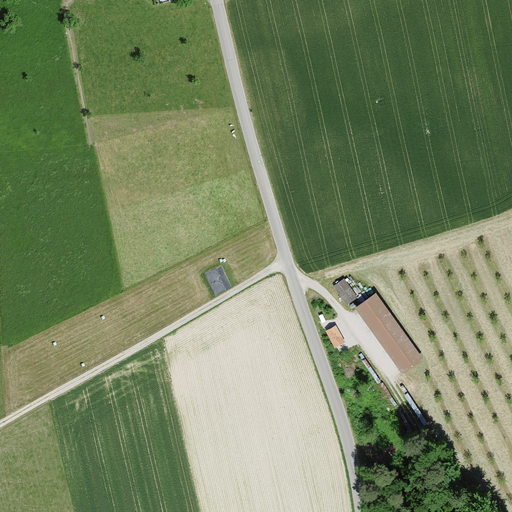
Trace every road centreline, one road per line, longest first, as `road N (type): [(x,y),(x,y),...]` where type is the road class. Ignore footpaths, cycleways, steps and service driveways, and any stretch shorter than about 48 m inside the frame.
road 1 (tertiary): [(361,511),(215,0)]
road 2 (track): [(287,262),(0,426)]
road 3 (track): [(495,511),(320,289),(294,283)]
